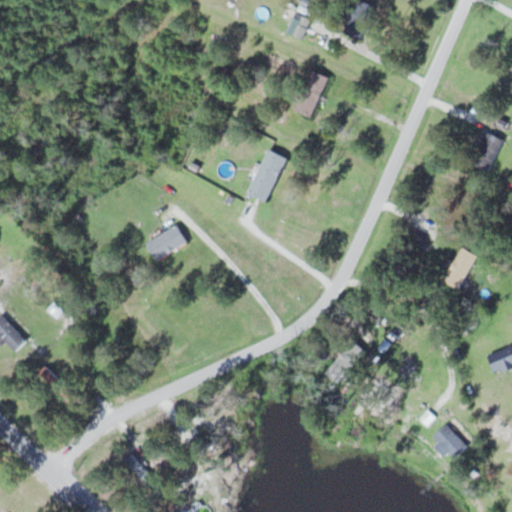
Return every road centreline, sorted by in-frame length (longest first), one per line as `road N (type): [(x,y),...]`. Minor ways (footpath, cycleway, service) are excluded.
road 1 (residential): [(48,468),(109,417),(288,333),(326,302),(463,0)]
road 2 (secondary): [(0,417),(92,511)]
